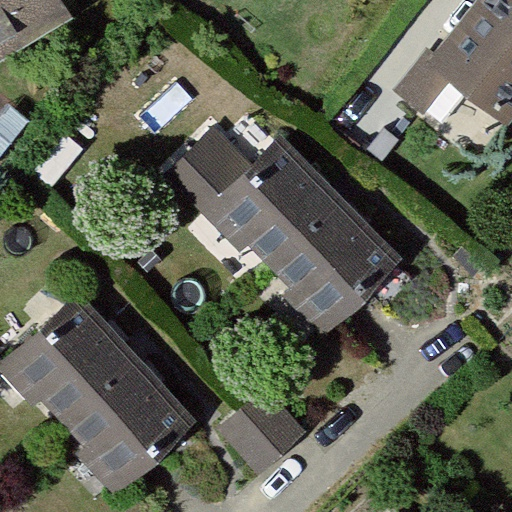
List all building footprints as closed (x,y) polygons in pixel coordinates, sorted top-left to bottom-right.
[(0,0),(0,58),(68,17),(57,0),(0,0)] [(511,112),(511,0),(472,0),(430,55),(508,118),(511,112)] [(395,251),(260,131),(193,206),(327,327),(395,251)] [(191,407),(63,283),(0,348),(0,377),(113,487),(191,407)] [(269,379),(221,424),(262,467),(310,422),(269,379)]
